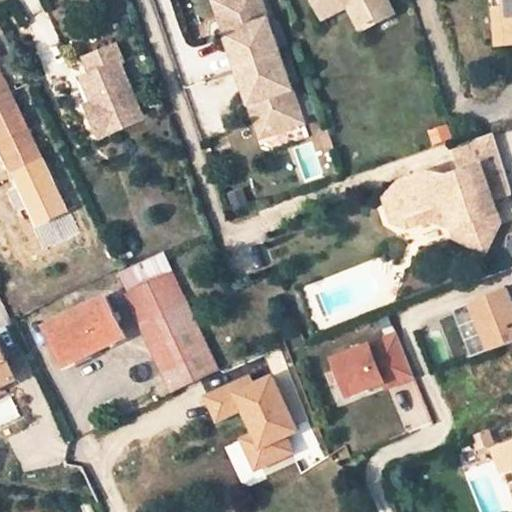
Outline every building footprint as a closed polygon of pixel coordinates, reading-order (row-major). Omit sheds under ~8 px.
[(216,0),(227,32),(232,30),(221,0),(216,0)] [(281,51),(263,0),(221,0),(232,30),(227,32),(251,102),(256,100),(268,134),(306,121),(283,57),(281,51)] [(313,0),(322,15),(344,4),(351,6),(361,28),(394,12),(388,0),(313,0)] [(494,0),(498,43),(511,41),(508,0),(494,0)] [(125,57),(118,40),(83,54),(90,72),(101,98),(96,100),(83,105),(98,141),(147,121),(120,59),(125,57)] [(291,48),(281,51),(283,57),(293,54),(291,48)] [(0,97),(10,92),(0,70),(0,97)] [(90,72),(85,75),(96,100),(101,98),(90,72)] [(10,92),(0,97),(0,139),(8,156),(12,155),(20,172),(43,160),(10,92)] [(511,193),(511,189),(494,133),(459,146),(456,147),(465,169),(446,175),(429,166),(400,175),(390,198),(405,217),(445,205),(448,214),(444,222),(456,229),(479,222),(482,231),(495,239),(504,222),(496,199),(511,193)] [(12,155),(8,156),(6,157),(14,174),(20,172),(12,155)] [(244,190),(230,195),(235,209),(249,204),(244,190)] [(389,221),(405,234),(444,222),(448,214),(445,205),(405,217),(390,198),(385,206),(389,221)] [(457,239),(486,254),(495,239),(482,231),(479,222),(456,229),(457,239)] [(174,273),(165,253),(118,275),(128,295),(174,273)] [(185,296),(184,293),(186,292),(183,287),(186,286),(178,270),(174,273),(128,295),(173,391),(219,370),(190,308),(185,296)] [(511,297),(508,288),(474,302),(492,350),(511,342),(511,297)] [(107,297),(48,326),(64,360),(88,348),(90,353),(126,335),(107,297)] [(474,302),(457,308),(476,356),(492,350),(474,302)] [(398,333),(335,358),(350,395),(386,381),(397,376),(399,383),(415,376),(398,333)] [(0,385),(15,377),(0,348),(0,385)] [(88,348),(64,360),(67,364),(90,353),(88,348)] [(397,376),(386,381),(388,387),(399,383),(397,376)] [(252,379),(209,399),(220,422),(246,410),(258,435),(245,441),(259,470),(295,453),(288,437),(300,431),(275,378),(256,387),(252,379)] [(490,429),(475,434),(480,447),(495,441),(490,429)] [(511,443),(502,447),(510,468),(511,466),(511,443)] [(510,468),(502,447),(493,450),(501,471),(510,468)]
